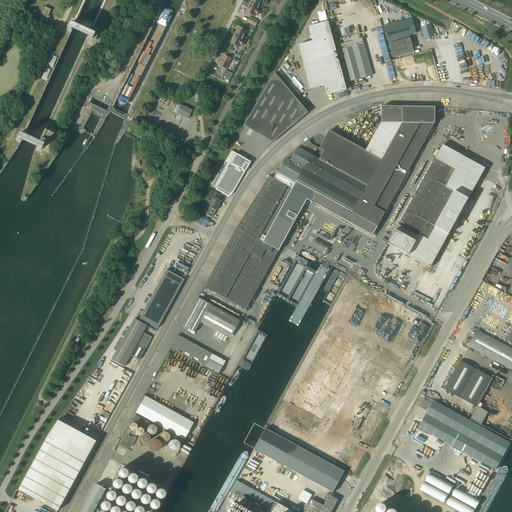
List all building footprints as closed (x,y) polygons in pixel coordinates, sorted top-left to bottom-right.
[(260,11),(257,10),(261,3),(263,4),(265,0),(252,0),(246,13),(254,17),(255,14),(258,15),(260,11)] [(51,10),(44,7),(41,14),(43,15),(40,20),(47,23),(50,17),(48,16),(51,10)] [(245,27),(253,31),(258,22),(256,20),(249,17),(246,23),(247,24),(245,27)] [(383,27),(387,41),(388,41),(389,44),(410,39),(411,38),(410,35),(416,33),(412,19),(383,27)] [(347,90),(343,74),(329,21),(309,26),(313,41),(298,45),(310,89),(324,86),(327,95),(347,90)] [(424,39),(434,36),(431,24),(421,27),(424,39)] [(237,30),(230,43),(238,47),(240,44),(243,46),(244,42),(242,40),(247,31),(239,26),(236,27),(237,30)] [(339,40),(336,41),(341,60),(345,59),(351,81),(372,75),(362,38),(340,44),(339,40)] [(393,58),(414,52),(410,39),(389,44),(393,58)] [(224,55),(219,65),(226,69),(231,59),(224,55)] [(283,67),(278,71),(282,75),(299,95),(304,91),(287,71),(283,67)] [(42,77),(46,80),(51,71),(46,68),(42,77)] [(224,73),(225,74),(224,77),(230,80),(233,74),(225,70),(224,73)] [(297,122),(308,113),(274,72),(244,124),(246,125),(273,142),(297,122)] [(100,99),(105,91),(99,88),(95,96),(100,99)] [(106,97),(112,100),(114,94),(108,91),(106,97)] [(172,111),(187,118),(191,110),(176,103),(172,111)] [(311,143),(309,140),(298,147),(298,148),(291,161),(286,159),(279,172),(278,171),(274,178),(270,176),(237,227),(215,267),(204,286),(246,311),(280,251),(281,251),(293,229),(308,201),(373,236),(383,217),(384,218),(386,216),(385,215),(390,204),(392,205),(393,202),(392,202),(398,190),(400,191),(410,171),(409,171),(417,157),(418,158),(420,155),(418,154),(426,140),(428,141),(429,138),(428,137),(433,127),(435,128),(436,125),(435,124),(435,108),(403,107),(382,107),(382,122),(366,151),(330,131),(319,149),(311,145),(311,143)] [(169,116),(163,129),(178,136),(184,124),(169,116)] [(485,168),(443,145),(388,244),(430,267),(485,168)] [(217,188),(230,195),(231,195),(245,171),(250,162),(231,151),(211,186),(216,189),(217,188)] [(229,197),(230,195),(217,188),(216,189),(226,195),(229,197)] [(207,211),(205,214),(212,218),(213,214),(221,201),(217,198),(218,197),(220,194),(216,192),(215,192),(211,190),(206,199),(210,202),(212,203),(207,211)] [(166,270),(139,319),(157,329),(184,280),(166,270)] [(415,327),(421,315),(380,294),(377,302),(375,301),(372,305),(415,327)] [(198,297),(197,301),(183,325),(195,332),(203,318),(232,335),(240,320),(198,297)] [(132,319),(110,360),(124,367),(130,356),(143,333),(146,327),(132,319)] [(511,349),(501,343),(477,330),(468,346),(511,370),(511,349)] [(151,338),(143,333),(130,356),(139,360),(151,338)] [(226,360),(178,335),(171,347),(219,374),(226,360)] [(373,359),(377,349),(370,346),(365,356),(373,359)] [(285,415),(276,433),(338,463),(375,386),(387,391),(396,372),(356,353),(335,396),(316,387),(310,398),(328,406),(316,430),(285,415)] [(460,361),(444,389),(462,399),(473,405),(476,407),(492,378),(460,361)] [(193,423),(144,396),(135,413),(184,440),(193,423)] [(429,402),(424,398),(419,406),(425,409),(426,408),(429,409),(419,428),(450,445),(495,470),(510,443),(458,414),(434,401),(432,404),(429,402)] [(136,415),(132,421),(141,426),(140,427),(145,429),(148,422),(136,415)] [(57,420),(19,490),(57,510),(95,441),(57,420)] [(156,426),(147,426),(147,434),(156,435),(156,426)] [(264,428),(253,449),(333,492),(345,472),(264,428)] [(128,436),(129,434),(126,432),(119,445),(127,449),(129,447),(130,447),(133,442),(133,443),(136,438),(133,436),(132,438),(128,436)] [(290,485),(294,474),(284,471),(280,481),(290,485)] [(145,483),(145,482),(145,481),(144,480),(144,479),(143,478),(142,477),(141,477),(140,476),(139,476),(138,476),(137,476),(136,477),(135,477),(135,478),(134,478),(134,479),(133,480),(133,481),(133,482),(133,483),(133,484),(134,485),(134,486),(135,487),(136,487),(136,488),(137,488),(138,488),(139,488),(140,488),(141,488),(142,487),(143,487),(143,486),(144,485),(144,484),(145,483)] [(121,486),(116,480),(110,485),(116,491),(121,486)] [(237,481),(231,492),(241,497),(246,495),(273,510),(271,511),(294,511),(277,502),(237,481)] [(80,511),(93,511),(105,489),(95,484),(80,511)] [(154,489),(154,488),(154,487),(154,486),(153,486),(153,485),(152,484),(151,484),(150,484),(149,484),(148,484),(147,484),(146,485),(146,486),(145,487),(145,488),(145,489),(145,490),(146,491),(147,492),(148,492),(149,493),(150,493),(151,493),(152,492),(153,491),(154,491),(154,490),(154,489)] [(165,495),(165,494),(165,493),(165,492),(164,492),(164,491),(163,490),(162,490),(161,490),(160,490),(159,490),(158,490),(158,491),(157,491),(157,492),(156,493),(156,494),(156,495),(156,496),(157,497),(158,498),(159,498),(160,499),(161,499),(162,499),(162,498),(163,498),(164,497),(165,496),(165,495)] [(104,501),(111,503),(114,494),(107,492),(104,501)] [(332,511),(338,500),(328,494),(325,498),(327,499),(324,505),(312,498),(304,511),(331,511),(332,511)] [(159,507),(159,506),(158,505),(158,504),(158,503),(157,503),(157,502),(156,502),(155,502),(154,501),(153,502),(152,502),(151,502),(151,503),(150,504),(149,505),(149,506),(149,507),(150,508),(150,509),(151,509),(152,510),(153,511),(154,511),(155,510),(156,510),(157,510),(157,509),(158,508),(159,507)]
